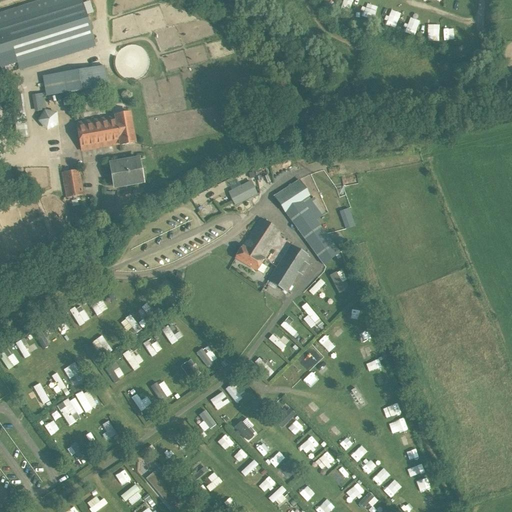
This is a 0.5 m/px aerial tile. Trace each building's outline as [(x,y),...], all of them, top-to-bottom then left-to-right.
[(82,0),(74,0),(0,23),(0,67),(25,60),(27,66),(96,45),(89,23),(82,0)] [(67,93),(108,86),(104,66),(64,73),(67,93)] [(46,97),(59,94),(55,75),(42,77),(46,97)] [(23,95),(11,96),(17,139),(28,138),(23,95)] [(47,131),(58,126),(57,113),(44,110),(38,121),(47,131)] [(120,146),(135,143),(130,113),(115,116),(115,117),(77,124),(82,151),(120,144),(120,146)] [(115,186),(142,182),(138,160),(111,165),(115,186)] [(66,198),(82,194),(79,170),(62,173),(66,198)] [(250,181),(228,192),(235,206),(257,195),(250,181)] [(310,200),(308,197),(309,196),(299,181),(274,196),(285,213),(323,265),(339,253),(315,221),(325,214),(314,198),(310,200)] [(113,215),(114,193),(106,193),(104,214),(113,215)] [(345,230),(355,226),(348,209),(339,212),(345,230)] [(263,258),(278,236),(281,233),(260,221),(243,247),(242,247),(236,258),(256,270),(263,258)] [(302,275),(309,266),(305,263),(308,258),(307,257),(290,246),(269,281),(287,292),(299,273),(302,275)] [(98,295),(92,298),(96,304),(102,301),(98,295)] [(7,349),(3,352),(8,358),(12,355),(7,349)] [(62,402),(56,406),(59,411),(66,407),(62,402)] [(148,481),(170,507),(181,497),(160,471),(148,481)]
